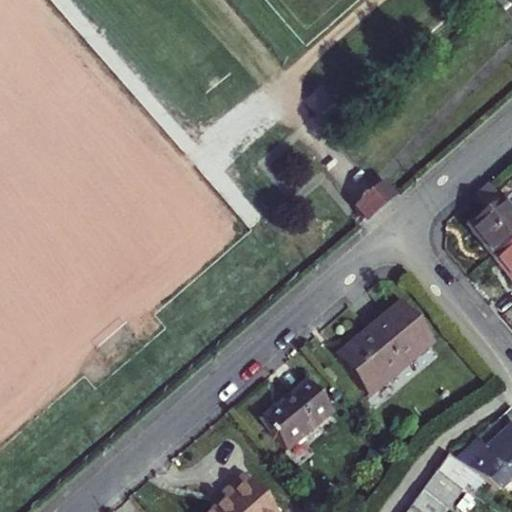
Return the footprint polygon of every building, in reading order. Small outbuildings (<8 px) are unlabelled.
[(474,0),(481,9),(491,0),(474,0)] [(366,233),(397,206),(384,190),(352,217),(366,233)] [(498,268),(511,257),(511,215),(506,208),(492,190),(478,203),(493,220),(472,237),(498,268)] [(511,257),(498,268),(511,284),(511,257)] [(431,347),(402,312),(342,362),(371,396),(431,347)] [(330,420),(307,391),(262,428),(284,456),(330,420)] [(489,444),(511,422),(511,420),(507,416),(483,437),(489,444)] [(479,482),(506,501),(511,496),(511,448),(499,459),(489,448),(462,471),(479,482)] [(453,464),(441,481),(467,500),(479,482),(462,471),(453,464)] [(441,481),(429,498),(448,511),(457,511),(467,500),(441,481)] [(225,507),(218,511),(268,511),(245,483),(221,502),(225,507)] [(448,511),(429,498),(418,511),(448,511)]
